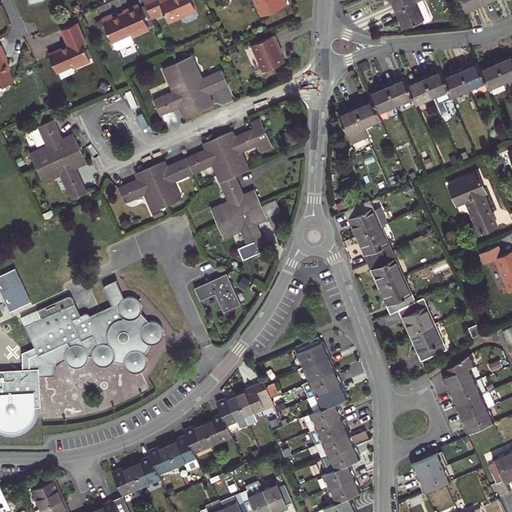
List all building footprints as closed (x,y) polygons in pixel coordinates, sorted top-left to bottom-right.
[(164,13),(169,23),(181,17),(180,16),(187,12),(190,14),(194,12),(195,9),(191,0),(144,0),(151,18),(164,13)] [(255,0),(262,16),(286,5),(283,0),(255,0)] [(392,0),(397,11),(416,2),(420,0),(392,0)] [(460,0),(465,11),(483,3),(481,0),(460,0)] [(416,2),(397,11),(404,27),(423,19),(416,2)] [(114,16),(113,13),(102,18),(114,47),(118,48),(134,41),(132,37),(149,29),(138,4),(123,10),(124,12),(114,16)] [(86,44),(77,22),(61,29),(68,45),(49,53),(57,72),(74,64),(75,68),(90,61),(83,45),(86,44)] [(275,35),(251,45),(263,72),(285,62),(279,49),(280,48),(275,35)] [(1,45),(0,45),(0,87),(14,80),(5,61),(8,59),(1,45)] [(511,78),(511,55),(497,62),(505,81),(511,78)] [(189,56),(178,61),(199,111),(212,105),(207,94),(228,85),(222,70),(202,78),(195,62),(192,63),(189,56)] [(166,75),(173,91),(154,100),(160,114),(181,105),(185,117),(199,111),(178,61),(166,66),(169,73),(166,75)] [(505,81),(497,62),(480,70),(485,82),(488,89),(505,81)] [(480,70),(477,63),(460,70),(469,89),(485,82),(480,70)] [(452,96),(449,89),(444,77),(441,70),(424,77),(432,96),(435,103),(452,96)] [(469,89),(460,70),(444,77),(449,89),(452,96),(469,89)] [(407,84),(404,77),(387,85),(395,104),(413,96),(407,84)] [(432,96),(424,77),(407,84),(413,96),(416,103),(432,96)] [(387,85),(369,92),(372,99),(377,111),(395,104),(387,85)] [(372,99),(355,106),(363,125),(380,118),(377,111),(372,99)] [(355,106),(339,113),(351,142),(368,135),(363,125),(355,106)] [(272,146),(260,118),(251,122),(254,128),(234,136),(232,131),(218,136),(235,175),(246,170),(243,163),(246,162),(241,151),(257,144),(261,151),(272,146)] [(48,145),(30,153),(37,168),(80,148),(74,134),(63,139),(53,119),(39,125),(48,145)] [(218,136),(205,143),(207,148),(187,157),(193,172),(214,163),(219,174),(222,172),(225,179),(235,175),(218,136)] [(73,198),(87,192),(75,166),(86,161),(80,148),(37,168),(44,182),(62,173),(73,198)] [(177,192),(173,181),(193,172),(187,157),(166,166),(164,160),(150,166),(167,205),(178,200),(175,193),(177,192)] [(167,205),(150,166),(137,172),(140,178),(119,187),(125,202),(146,193),(151,204),(154,202),(157,209),(167,205)] [(477,172),(448,184),(457,205),(466,201),(472,198),(476,207),(470,210),(479,232),(497,225),(484,193),(486,192),(477,172)] [(218,223),(262,204),(256,190),(244,195),(235,175),(225,179),(222,180),(231,201),(219,206),(220,209),(213,212),(218,223)] [(261,196),(273,191),(266,177),(255,183),(261,196)] [(472,198),(466,201),(470,210),(476,207),(472,198)] [(380,225),(369,199),(346,210),(357,236),(380,225)] [(243,228),(252,248),(265,243),(256,222),(267,217),(262,204),(218,223),(224,236),(243,228)] [(380,225),(357,236),(369,261),(392,250),(380,225)] [(511,248),(502,253),(499,246),(480,254),(484,261),(495,256),(510,291),(511,290),(511,248)] [(403,276),(392,250),(369,261),(380,286),(403,276)] [(0,276),(0,285),(12,312),(33,303),(17,269),(0,276)] [(224,311),(241,303),(227,272),(218,276),(219,278),(212,282),(211,280),(194,287),(200,300),(215,293),(224,311)] [(403,276),(380,286),(392,312),(400,308),(415,301),(403,276)] [(38,354),(39,355),(67,342),(69,346),(69,347),(68,349),(66,351),(66,353),(66,356),(66,358),(66,359),(66,360),(67,363),(69,365),(71,366),(73,367),(78,368),(83,367),(85,366),(88,363),(90,359),(93,359),(95,363),(97,364),(102,366),(104,366),(108,365),(110,364),(114,361),(124,363),(125,365),(127,369),(129,371),(131,372),(136,373),(141,372),(143,371),(146,368),(148,363),(148,358),(146,353),(151,344),(152,344),(157,343),(159,342),(163,339),(164,337),(164,334),(164,330),(163,325),(159,322),(157,321),(152,320),(149,321),(142,312),(143,308),(143,307),(141,301),(138,298),(133,296),(131,295),(126,296),(125,297),(117,280),(106,285),(104,287),(105,290),(112,305),(90,314),(87,312),(86,312),(81,315),(73,298),(72,297),(71,295),(68,296),(29,314),(30,317),(33,322),(25,325),(35,347),(23,352),(22,368),(0,368),(0,424),(1,425),(9,427),(16,427),(22,425),(24,423),(27,420),(30,414),(32,407),(38,407),(39,377),(39,369),(30,369),(30,358),(38,354)] [(415,301),(400,308),(411,333),(434,323),(423,298),(415,301)] [(22,317),(25,325),(33,322),(30,317),(29,314),(22,317)] [(434,323),(411,333),(423,359),(446,349),(434,323)] [(477,323),(468,327),(473,337),(481,333),(477,323)] [(298,353),(304,367),(330,355),(326,347),(325,348),(322,342),(321,342),(318,336),(297,345),(300,352),(298,353)] [(61,362),(66,359),(66,358),(66,356),(66,353),(66,351),(68,349),(69,347),(69,346),(67,342),(39,355),(38,354),(30,358),(30,369),(39,369),(39,377),(54,377),(54,372),(57,366),(61,362)] [(469,354),(448,368),(450,374),(473,364),(469,354)] [(304,367),(310,380),(334,370),(332,364),(333,364),(330,355),(304,367)] [(445,383),(449,391),(474,380),(469,367),(473,365),(473,364),(450,374),(444,377),(447,383),(445,383)] [(309,397),(311,397),(342,383),(338,375),(337,376),(334,370),(310,380),(303,384),(309,397)] [(480,393),(486,391),(480,377),(474,380),(449,391),(452,399),(454,399),(457,404),(480,393)] [(247,387),(248,389),(236,394),(245,415),(253,411),(254,413),(274,404),(264,380),(247,387)] [(344,392),(345,391),(342,383),(311,397),(317,410),(335,403),(346,398),(344,392)] [(458,411),(461,419),(487,407),(494,404),(488,390),(486,391),(480,393),(457,404),(459,410),(458,411)] [(238,420),(241,427),(249,424),(246,417),(245,415),(236,394),(225,400),(224,397),(216,401),(221,412),(227,425),(238,420)] [(317,410),(305,416),(311,430),(342,416),(339,408),(337,409),(335,403),(317,410)] [(263,410),(268,419),(278,414),(274,405),(263,410)] [(465,427),(466,426),(469,432),(493,422),(487,407),(461,419),(465,427)] [(215,417),(203,423),(212,443),(220,439),(221,441),(232,437),(227,425),(221,412),(214,416),(215,417)] [(316,444),(347,431),(344,425),(346,424),(342,416),(311,430),(309,431),(315,444),(316,444)] [(192,428),(191,426),(184,429),(186,433),(194,453),(205,448),(204,446),(212,443),(203,423),(192,428)] [(365,430),(351,436),(354,444),(368,438),(365,430)] [(316,444),(322,458),(354,444),(351,436),(349,436),(347,431),(316,444)] [(179,439),(168,444),(176,464),(184,460),(185,463),(196,458),(194,453),(186,433),(178,436),(179,439)] [(176,464),(168,444),(156,449),(155,447),(148,450),(150,454),(158,474),(169,470),(168,468),(176,464)] [(356,453),(358,452),(354,444),(322,458),(321,458),(327,472),(347,464),(359,459),(356,453)] [(442,450),(413,462),(416,468),(414,469),(418,477),(443,466),(448,464),(442,450)] [(495,462),(489,466),(497,483),(503,480),(504,482),(511,478),(511,461),(507,452),(493,458),(495,462)] [(143,457),(144,460),(132,465),(141,485),(149,481),(150,483),(160,479),(158,474),(150,454),(143,457)] [(327,472),(323,474),(329,488),(355,477),(351,469),(350,469),(347,464),(327,472)] [(119,468),(113,471),(123,495),(134,490),(133,488),(141,485),(132,465),(120,470),(119,468)] [(425,491),(449,480),(443,466),(418,477),(421,485),(423,485),(425,491)] [(358,485),(355,477),(329,488),(335,502),(348,497),(359,492),(357,486),(358,485)] [(56,478),(31,489),(36,500),(38,499),(42,507),(62,498),(57,487),(59,486),(56,478)] [(0,482),(0,511),(2,511),(12,507),(0,483),(0,482)] [(279,486),(276,482),(263,488),(274,511),(287,506),(286,504),(293,501),(285,484),(279,486)] [(249,494),(247,490),(241,492),(249,511),(273,511),(274,511),(263,488),(249,494)] [(249,511),(241,492),(221,501),(225,511),(249,511)] [(335,502),(319,509),(320,511),(350,511),(356,510),(352,502),(350,503),(348,497),(335,502)] [(70,511),(69,509),(67,510),(62,498),(42,507),(43,511),(70,511)] [(205,505),(206,507),(200,510),(200,511),(225,511),(221,501),(219,498),(205,505)] [(119,511),(113,499),(106,502),(107,504),(95,509),(96,511),(119,511)]
